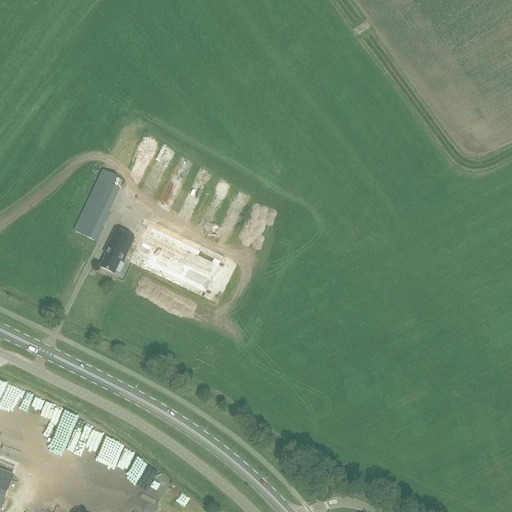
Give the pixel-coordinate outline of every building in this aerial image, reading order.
[(122,121),(83,232),(101,238),(119,186),(111,184),(113,179),(120,181),(121,177),(128,180),(146,129),(122,121)] [(147,176),(152,159),(142,156),(137,173),(147,176)] [(170,197),(182,201),(196,164),(184,159),(170,197)] [(223,178),(204,221),(214,225),(228,194),(229,195),(234,183),(223,178)] [(258,199),(251,220),(260,224),(268,203),(258,199)] [(195,219),(200,209),(187,202),(182,213),(195,219)] [(131,247),(136,249),(138,245),(133,243),(135,238),(117,229),(105,253),(108,255),(102,268),(115,274),(121,261),(124,262),(131,247)] [(127,277),(134,265),(128,262),(122,274),(127,277)] [(0,510),(14,475),(0,469),(0,510)]
